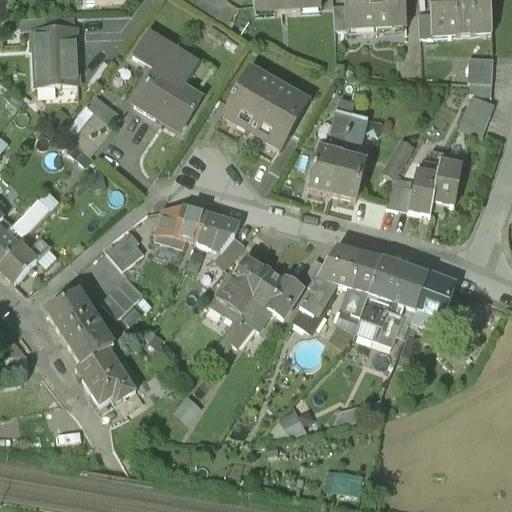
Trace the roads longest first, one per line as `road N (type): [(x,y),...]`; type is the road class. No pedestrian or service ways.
road 1 (residential): [(469,276),(196,190)]
road 2 (residential): [(88,416),(0,296)]
road 3 (residential): [(511,157),(469,276)]
